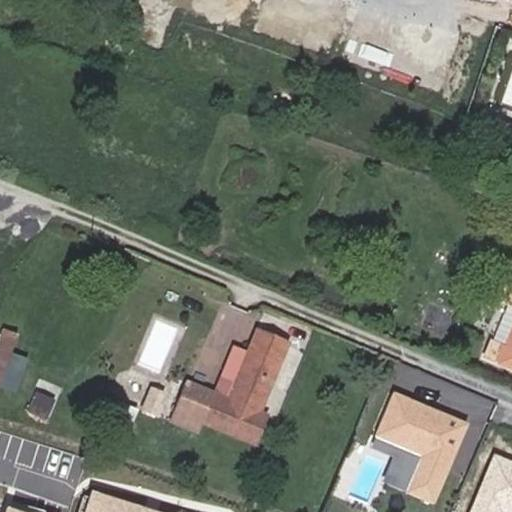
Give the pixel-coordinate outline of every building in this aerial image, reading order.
[(299,96),(278,91),(276,98),(296,104),(299,96)] [(296,104),(276,98),(270,115),(290,122),(296,104)] [(511,125),(483,116),(476,137),(511,149),(511,125)] [(373,249),(377,238),(331,221),(327,233),(373,249)] [(511,293),(485,359),(511,370),(511,293)] [(3,331),(0,339),(0,372),(1,373),(16,336),(3,331)] [(212,396),(187,386),(176,412),(252,445),(264,416),(257,413),(285,345),(255,332),(247,354),(232,348),(212,396)] [(146,387),(141,399),(157,406),(163,395),(146,387)] [(467,423),(390,391),(369,440),(419,461),(404,495),(432,506),(467,423)]
